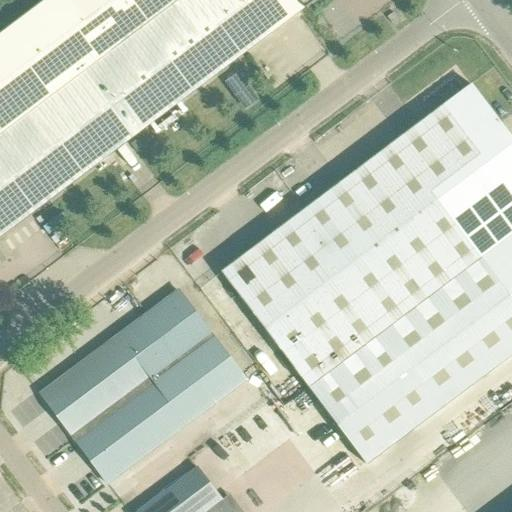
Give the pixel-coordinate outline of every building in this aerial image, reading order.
[(46,0),(0,35),(0,238),(316,0),(46,0)] [(322,199),(222,275),(308,390),(511,236),(511,142),(471,88),(419,127),(413,131),(399,141),(343,184),(322,199)] [(511,236),(308,390),(366,467),(511,356),(511,236)] [(177,292),(147,315),(41,396),(109,486),(246,382),(177,292)] [(241,476),(289,440),(262,404),(214,440),(241,476)] [(229,511),(197,469),(140,511),(229,511)]
